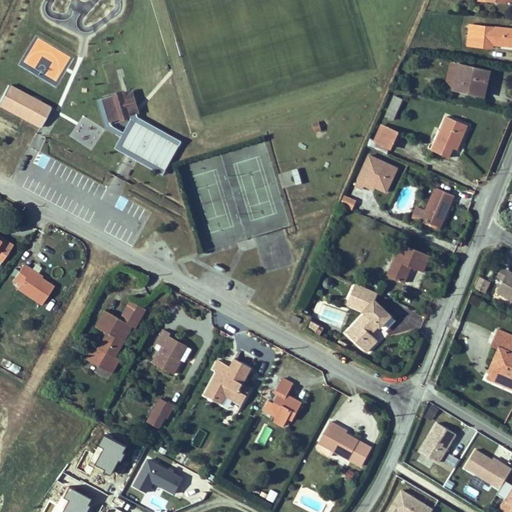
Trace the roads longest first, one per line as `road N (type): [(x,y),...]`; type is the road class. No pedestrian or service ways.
road 1 (unclassified): [(412,401),(0,181)]
road 2 (residential): [(484,223),(418,386)]
road 3 (residential): [(412,401),(362,511)]
